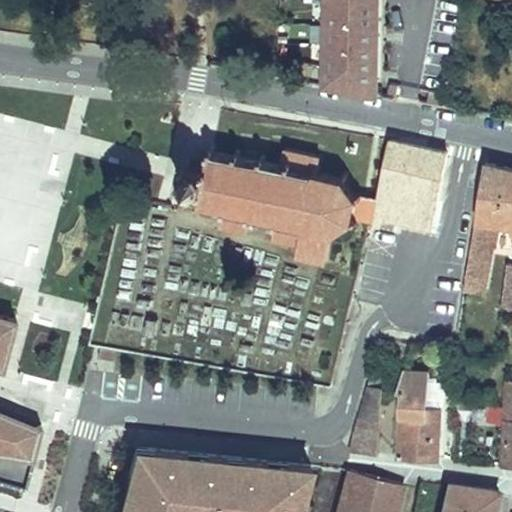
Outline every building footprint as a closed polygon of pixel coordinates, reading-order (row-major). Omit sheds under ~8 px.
[(329,0),(326,82),(377,91),(379,0),(329,0)] [(448,151),(390,138),(377,198),(372,222),(398,228),(400,218),(420,222),(430,225),(433,215),(448,151)] [(185,185),(182,201),(205,206),(206,200),(225,205),(222,221),(249,227),(251,219),(253,219),(256,211),(277,216),(276,222),(277,223),(275,233),(300,239),(298,250),(328,256),(332,236),(336,233),(332,226),(348,217),(352,222),(356,219),(351,215),(355,197),(361,197),(361,194),(361,193),(354,194),(352,189),(359,186),(354,177),(347,181),(345,177),(351,174),(349,171),(344,175),(322,170),(323,164),(321,163),(323,154),(288,147),(285,162),(269,159),(270,154),(266,153),(265,159),(243,154),(244,149),(240,148),(239,153),(218,148),(218,143),(214,142),(210,160),(207,160),(206,163),(190,160),(190,157),(187,156),(187,159),(183,158),(182,163),(186,164),(185,170),(183,176),(180,176),(179,180),(183,180),(183,184),(185,185)] [(511,166),(507,165),(487,160),(477,215),(461,306),(481,309),(491,245),(501,247),(504,222),(511,223),(511,166)] [(377,198),(368,197),(361,197),(355,197),(351,215),(356,219),(372,222),(377,198)] [(398,228),(372,222),(370,227),(378,229),(417,238),(420,222),(400,218),(398,228)] [(355,300),(350,322),(361,324),(365,302),(355,300)] [(0,477),(15,481),(31,419),(16,413),(0,406),(0,364),(2,365),(15,315),(0,311),(0,477)] [(101,348),(100,358),(115,361),(117,351),(101,348)] [(407,373),(399,456),(428,459),(438,460),(439,411),(429,410),(430,374),(407,373)] [(371,383),(352,451),(380,454),(386,386),(371,383)] [(461,400),(460,406),(476,410),(478,402),(461,400)] [(143,468),(149,446),(139,445),(133,466),(143,468)] [(298,511),(311,464),(149,446),(143,468),(133,466),(127,489),(137,492),(131,511),(126,511),(121,511),(120,511),(298,511)] [(349,471),(338,511),(395,511),(403,482),(349,471)] [(495,511),(501,490),(451,481),(450,485),(443,511),(495,511)] [(126,511),(131,511),(137,492),(127,489),(121,511),(126,511)]
